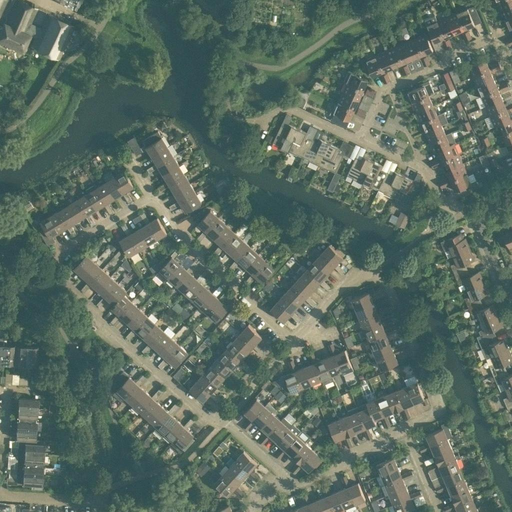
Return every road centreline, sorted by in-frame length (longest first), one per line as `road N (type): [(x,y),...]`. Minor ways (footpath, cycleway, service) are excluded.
road 1 (residential): [(295,486),(225,422),(208,418),(99,317),(61,270),(63,258),(157,200)]
road 2 (residential): [(404,429),(440,410),(382,273),(352,278),(290,338)]
road 3 (residential): [(511,71),(494,38),(467,46),(380,94),(359,138)]
road 4 (residential): [(290,338),(184,238),(157,200)]
road 5 (residential): [(295,486),(404,429)]
